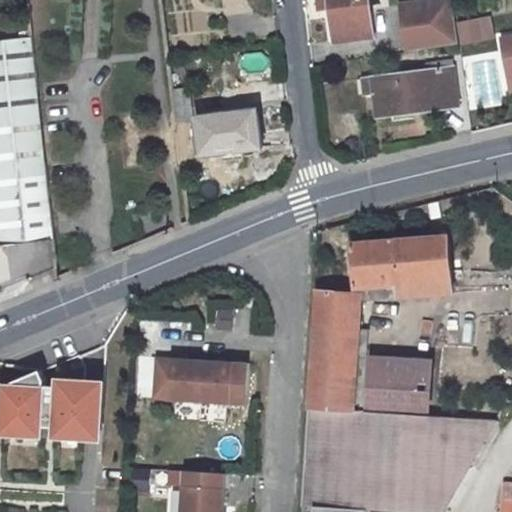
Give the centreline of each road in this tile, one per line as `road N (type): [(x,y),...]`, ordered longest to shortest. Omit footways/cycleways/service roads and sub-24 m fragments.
road 1 (secondary): [(0,328),(290,208)]
road 2 (residential): [(290,208),(275,511)]
road 3 (residential): [(292,0),(322,198)]
road 4 (secondary): [(322,198),(511,152)]
